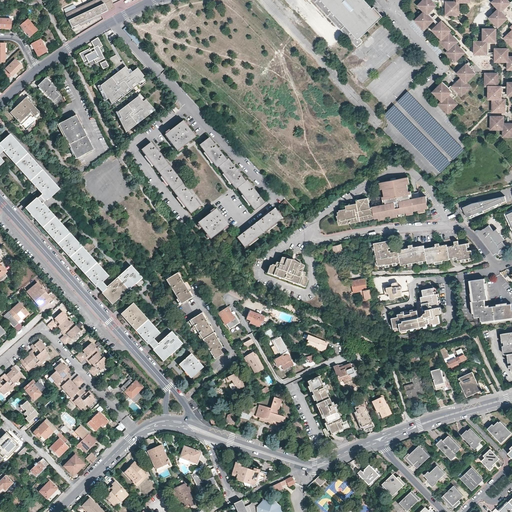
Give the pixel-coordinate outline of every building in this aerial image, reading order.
[(115,9),(110,0),(94,0),(82,6),(85,13),(104,4),(107,11),(108,13),(115,9)] [(383,16),(374,6),(371,9),(362,0),(321,0),(358,39),(383,16)] [(434,20),(427,14),(436,5),(431,0),(423,0),(418,5),(424,11),(415,20),(425,29),(434,20)] [(457,0),(457,1),(446,1),(446,14),(459,14),(459,2),(470,2),(470,0),(457,0)] [(494,0),(492,2),(499,9),(489,17),(498,27),(507,18),(501,11),(510,3),(508,0),(494,0)] [(85,13),(82,6),(65,14),(68,21),(71,28),(79,25),(107,11),(104,4),(85,13)] [(107,11),(79,25),(80,27),(101,17),(101,16),(108,13),(107,11)] [(5,16),(4,16),(0,16),(0,18),(11,19),(11,24),(15,24),(15,16),(14,16),(15,13),(12,13),(12,15),(12,16),(11,16),(5,16)] [(0,28),(11,29),(11,19),(0,18),(0,28)] [(37,29),(27,19),(20,26),(25,33),(26,32),(29,36),(37,29)] [(458,41),(449,31),(451,30),(442,20),(433,29),(442,38),(440,40),(449,50),(447,52),(455,61),(465,52),(456,43),(458,41)] [(496,41),(496,28),(483,28),(483,34),(481,34),(480,41),(474,41),(474,54),(487,54),(487,41),(496,41)] [(104,58),(99,48),(102,46),(98,38),(91,42),(95,48),(90,50),(90,48),(80,54),(84,62),(87,60),(92,57),(94,60),(95,63),(104,58)] [(47,52),(40,39),(31,44),(38,56),(47,52)] [(511,55),(508,56),(508,48),(495,48),(495,61),(508,61),(508,69),(511,69),(511,81),(508,82),(508,95),(511,94),(511,55)] [(126,75),(115,55),(109,59),(113,68),(118,70),(98,85),(111,105),(134,86),(138,90),(142,87),(141,84),(144,83),(137,70),(126,75)] [(12,76),(21,67),(15,60),(6,69),(12,76)] [(106,60),(100,63),(103,69),(109,66),(106,60)] [(471,87),(466,82),(475,73),(466,64),(457,73),(461,78),(452,86),(461,96),(471,87)] [(505,112),(505,99),(503,99),(503,93),(501,93),(501,86),(498,86),(498,73),(485,73),(485,86),(489,86),(488,99),(492,99),(492,112),(505,112)] [(60,94),(55,89),(56,88),(46,77),(38,85),(53,101),(60,94)] [(455,96),(442,83),(433,92),(442,101),(439,104),(448,113),(457,104),(452,99),(455,96)] [(30,111),(34,115),(37,118),(41,114),(39,111),(32,104),(34,102),(27,96),(10,112),(19,122),(30,111)] [(142,103),(137,97),(115,113),(127,131),(151,113),(149,110),(151,108),(144,100),(142,103)] [(178,110),(174,104),(170,107),(174,113),(178,110)] [(32,117),(34,115),(30,111),(19,122),(21,124),(30,115),(32,117)] [(84,133),(76,116),(58,124),(76,159),(93,150),(84,133)] [(503,136),(511,136),(511,123),(503,123),(503,116),(490,116),(490,129),(503,129),(503,136)] [(186,144),(195,137),(182,121),(164,135),(177,151),(186,144)] [(109,276),(98,264),(95,261),(52,214),(43,203),(47,199),(48,199),(59,189),(54,183),(10,134),(0,143),(0,165),(4,162),(0,157),(0,154),(3,151),(11,160),(19,169),(21,171),(35,187),(42,194),(37,199),(36,198),(25,208),(96,287),(97,287),(102,292),(101,293),(111,305),(134,284),(142,277),(131,265),(107,286),(102,282),(109,276)] [(245,181),(228,159),(226,160),(209,138),(199,145),(215,166),(216,168),(218,167),(222,172),(235,189),(236,188),(253,211),(264,203),(247,180),(245,181)] [(198,204),(189,192),(185,187),(176,176),(168,165),(151,142),(141,150),(153,165),(162,177),(190,214),(200,206),(198,204)] [(386,203),(383,204),(372,206),(375,218),(379,218),(385,217),(391,215),(397,214),(399,214),(405,213),(407,212),(413,211),(419,210),(425,209),(429,208),(426,196),(410,199),(409,194),(409,191),(407,184),(406,177),(399,178),(399,180),(396,181),(396,179),(391,180),(392,182),(389,182),(388,180),(382,181),(383,188),(384,196),(385,202),(386,203)] [(496,197),(487,201),(487,202),(484,203),(482,200),(479,201),(480,205),(479,205),(479,204),(476,206),(475,203),(463,208),(467,216),(503,201),(502,204),(507,202),(505,195),(504,195),(497,198),(497,197),(496,197)] [(374,218),(372,207),(371,207),(369,200),(367,198),(357,200),(356,200),(357,200),(357,203),(352,204),(346,205),(346,209),(340,210),(340,215),(339,215),(340,217),(338,218),(338,220),(340,220),(341,222),(339,222),(340,225),(351,222),(351,221),(353,220),(353,222),(356,222),(355,220),(357,219),(358,222),(360,221),(362,220),(363,221),(367,219),(367,220),(371,218),(372,219),(374,218)] [(503,201),(467,216),(470,218),(502,204),(503,201)] [(228,225),(219,214),(215,209),(197,223),(210,239),(228,225)] [(244,248),(282,219),(274,209),(256,222),(246,230),(236,238),(244,248)] [(505,246),(502,241),(504,239),(500,233),(497,228),(494,230),(489,224),(484,228),(482,230),(477,229),(475,231),(480,237),(481,237),(482,238),(482,239),(486,245),(487,245),(491,250),(491,251),(493,255),(494,254),(495,253),(505,246)] [(378,265),(400,262),(399,252),(392,254),(389,241),(374,243),(376,254),(378,265)] [(333,246),(336,256),(340,255),(344,255),(341,244),(333,246)] [(477,250),(472,251),(469,252),(468,248),(467,244),(460,246),(456,246),(449,248),(451,259),(454,259),(458,258),(459,260),(459,261),(462,260),(466,260),(470,259),(473,258),(473,257),(478,256),(477,250)] [(4,269),(6,272),(11,277),(21,269),(20,268),(2,245),(0,246),(0,264),(0,265),(4,269)] [(451,260),(451,259),(449,248),(448,245),(425,249),(427,261),(428,264),(451,260)] [(419,262),(427,261),(425,249),(425,246),(398,250),(399,252),(400,262),(401,265),(419,262)] [(501,254),(505,251),(505,246),(495,253),(501,254)] [(302,272),(304,266),(302,265),(301,267),(299,266),(300,265),(297,263),(296,265),(295,264),(295,263),(293,262),(292,262),(291,261),(290,263),(288,262),(288,260),(286,260),(285,261),(283,261),(284,258),(281,258),(279,264),(276,263),(274,268),(270,266),(267,274),(305,287),(307,280),(303,278),(305,273),(302,272)] [(180,304),(191,298),(176,273),(165,280),(178,302),(180,304)] [(401,293),(401,291),(402,291),(401,284),(397,285),(396,281),(394,280),(394,278),(392,277),(388,278),(387,278),(389,283),(387,285),(385,286),(384,287),(385,294),(390,293),(390,297),(397,295),(399,295),(399,294),(401,293)] [(366,300),(372,299),(370,289),(367,290),(365,278),(351,280),(354,293),(361,291),(364,291),(366,300)] [(511,307),(511,303),(504,304),(504,303),(501,303),(501,304),(493,305),(486,306),(485,299),(488,299),(487,294),(486,290),(488,290),(487,287),(486,287),(485,283),(486,283),(485,278),(471,280),(474,300),(472,301),(475,317),(480,317),(481,320),(482,320),(482,321),(483,321),(484,321),(486,321),(488,321),(511,316),(511,307)] [(40,308),(51,299),(38,283),(27,292),(40,308)] [(198,286),(201,292),(206,289),(203,283),(198,286)] [(442,312),(437,286),(429,287),(419,289),(420,301),(416,302),(417,307),(391,312),(392,320),(394,331),(414,327),(434,323),(440,322),(438,313),(442,312)] [(243,292),(239,289),(237,292),(237,293),(239,294),(242,298),(248,295),(243,292)] [(24,316),(26,317),(29,314),(19,303),(9,312),(11,315),(8,318),(7,318),(6,319),(14,327),(19,323),(17,322),(17,321),(20,318),(21,319),(24,316)] [(182,343),(171,331),(158,343),(154,338),(160,333),(133,303),(120,314),(147,344),(148,344),(153,349),(153,350),(162,361),(182,343)] [(222,319),(224,323),(226,324),(234,319),(227,307),(218,313),(222,319)] [(66,317),(61,311),(59,313),(53,318),(56,321),(54,322),(49,328),(51,331),(57,325),(65,318),(66,317)] [(250,320),(250,322),(260,326),(262,320),(263,320),(264,319),(265,319),(264,322),(265,322),(267,318),(249,311),(247,317),(247,319),(250,320)] [(226,352),(205,317),(202,313),(196,317),(191,320),(215,359),(226,352)] [(69,324),(67,322),(65,318),(57,325),(59,328),(62,331),(64,330),(66,333),(74,325),(71,322),(69,324)] [(223,324),(226,328),(236,322),(234,319),(226,324),(224,323),(223,324)] [(54,322),(52,320),(46,325),(48,327),(49,328),(54,322)] [(79,331),(74,325),(66,333),(63,335),(59,339),(61,342),(67,337),(69,335),(71,338),(79,331)] [(511,332),(503,333),(506,354),(509,354),(510,359),(511,359),(511,364),(511,332)] [(316,345),(325,348),(328,343),(325,341),(324,341),(308,335),(307,339),(308,340),(307,345),(315,348),(316,345)] [(273,340),(278,338),(278,337),(271,340),(280,357),(281,356),(273,340)] [(278,338),(273,340),(281,356),(282,355),(283,357),(287,355),(285,352),(287,351),(280,337),(278,338)] [(45,347),(38,339),(36,342),(33,344),(35,346),(32,349),(37,354),(43,349),(45,347)] [(251,339),(243,343),(245,347),(253,342),(251,339)] [(95,348),(92,345),(90,343),(82,350),(84,352),(83,354),(77,359),(80,362),(84,358),(87,356),(95,348)] [(448,352),(446,346),(441,348),(447,362),(448,366),(450,365),(451,366),(458,362),(467,358),(464,354),(460,356),(460,355),(456,357),(454,358),(452,355),(450,356),(449,355),(452,354),(451,351),(448,352)] [(98,355),(96,353),(98,351),(95,348),(87,356),(89,358),(88,359),(90,362),(93,365),(101,358),(98,355)] [(48,354),(43,349),(37,354),(36,355),(31,350),(27,353),(29,354),(37,363),(39,365),(42,363),(40,361),(43,359),(48,354)] [(264,368),(253,351),(249,353),(245,356),(255,373),(264,368)] [(423,357),(423,355),(421,355),(419,354),(418,352),(415,353),(415,354),(410,355),(412,361),(417,359),(418,360),(420,359),(422,359),(423,357)] [(37,363),(29,354),(26,356),(22,360),(23,361),(21,363),(29,372),(32,370),(31,368),(34,366),(37,363)] [(202,367),(191,354),(178,365),(190,378),(202,367)] [(283,370),(293,364),(287,354),(287,355),(283,357),(282,355),(281,356),(280,357),(274,360),(277,365),(280,364),(283,370)] [(108,362),(103,357),(101,358),(93,365),(87,370),(90,373),(96,368),(97,366),(100,369),(108,362)] [(65,368),(63,365),(60,362),(54,368),(55,370),(61,376),(66,372),(64,369),(65,368)] [(338,365),(334,367),(339,382),(356,376),(351,362),(338,367),(338,365)] [(446,386),(440,367),(431,370),(433,376),(437,389),(444,387),(446,386)] [(24,377),(16,368),(14,369),(13,368),(9,371),(6,374),(14,383),(16,381),(19,378),(21,380),(24,377)] [(98,371),(96,368),(90,373),(91,374),(92,376),(98,371)] [(424,392),(422,388),(420,378),(423,377),(420,369),(410,372),(414,383),(404,386),(408,399),(416,397),(416,395),(424,392)] [(62,378),(61,376),(55,370),(50,375),(54,380),(57,383),(55,384),(58,388),(60,386),(68,379),(70,377),(67,374),(62,378)] [(481,388),(476,378),(472,371),(460,377),(462,380),(460,381),(467,394),(481,388)] [(6,374),(5,372),(2,375),(7,381),(5,382),(0,386),(0,389),(4,393),(9,389),(12,386),(13,388),(16,385),(14,383),(6,374)] [(228,377),(230,382),(232,381),(237,391),(245,387),(242,381),(243,381),(241,376),(240,376),(238,377),(236,373),(228,377)] [(324,389),(326,388),(328,387),(326,384),(324,385),(322,386),(321,383),(318,376),(312,378),(312,377),(306,379),(309,386),(311,391),(313,395),(315,400),(317,403),(318,407),(320,410),(321,415),(323,418),(325,423),(327,428),(330,434),(331,434),(334,432),(338,431),(342,429),(340,424),(338,420),(340,420),(339,417),(337,413),(336,409),(337,408),(335,405),(333,405),(331,406),(330,403),(328,399),(326,394),(324,389)] [(215,379),(216,378),(215,377),(209,382),(210,383),(213,387),(218,383),(215,379)] [(73,384),(68,379),(60,386),(65,392),(73,384)] [(131,399),(143,387),(136,380),(135,381),(133,379),(131,381),(129,380),(123,386),(126,390),(124,392),(131,399)] [(40,392),(45,388),(39,381),(35,384),(32,380),(23,388),(34,400),(41,394),(40,392)] [(123,386),(119,382),(114,387),(121,395),(124,392),(126,390),(123,386)] [(78,390),(73,384),(65,392),(70,397),(78,390)] [(84,391),(81,388),(78,390),(70,397),(68,399),(71,402),(73,401),(75,404),(80,409),(86,403),(80,397),(78,396),(84,391)] [(92,397),(89,394),(87,396),(85,393),(80,397),(86,403),(87,405),(94,400),(92,397)] [(390,414),(388,408),(387,408),(385,404),(381,396),(372,400),(377,413),(376,413),(378,419),(390,414)] [(264,418),(272,420),(283,423),(285,417),(277,414),(281,400),(273,397),(270,408),(259,405),(256,416),(257,417),(260,417),(264,419),(264,418)] [(438,400),(440,407),(446,405),(444,398),(438,400)] [(38,414),(26,400),(20,406),(25,412),(23,414),(27,418),(29,416),(32,420),(38,414)] [(371,423),(362,404),(359,406),(354,408),(356,412),(353,413),(358,424),(360,423),(363,432),(374,427),(372,422),(371,423)] [(423,413),(430,411),(427,404),(421,406),(423,413)] [(103,427),(109,421),(99,412),(88,423),(95,431),(101,426),(103,427)] [(237,413),(234,412),(228,414),(227,418),(225,422),(234,425),(235,421),(236,416),(237,413)] [(397,423),(405,420),(402,413),(395,415),(397,423)] [(212,424),(219,421),(216,414),(208,417),(212,424)] [(13,422),(17,427),(22,422),(18,417),(13,422)] [(44,441),(53,432),(56,435),(59,432),(56,429),(47,419),(45,421),(33,432),(38,438),(40,436),(44,441)] [(497,420),(488,429),(501,442),(510,433),(497,420)] [(301,424),(299,421),(292,424),(297,433),(304,430),(301,424)] [(342,423),(340,424),(342,429),(342,430),(348,428),(346,422),(342,423)] [(62,425),(59,428),(65,434),(69,429),(65,425),(63,426),(62,425)] [(96,442),(80,426),(74,431),(82,440),(76,446),(79,449),(81,447),(86,452),(96,442)] [(331,435),(331,434),(330,434),(327,428),(325,428),(323,430),(326,437),(331,435)] [(471,430),(469,429),(463,435),(474,447),(482,439),(472,429),(471,430)] [(0,459),(4,456),(6,457),(18,445),(6,433),(0,438),(0,459)] [(445,442),(443,440),(438,445),(450,458),(461,447),(450,437),(445,442)] [(59,457),(69,448),(59,438),(50,448),(59,457)] [(163,465),(169,462),(161,444),(148,450),(156,468),(163,465)] [(416,461),(413,463),(417,467),(429,455),(419,444),(409,454),(416,461)] [(197,462),(199,456),(198,456),(199,451),(184,446),(180,457),(190,460),(197,462)] [(489,447),(482,453),(485,456),(481,460),(490,469),(494,465),(492,464),(499,457),(489,447)] [(85,459),(91,464),(97,458),(91,453),(85,459)] [(73,476),(85,464),(74,454),(63,466),(73,476)] [(406,456),(413,463),(416,461),(409,454),(406,456)] [(36,477),(48,464),(42,458),(37,464),(36,463),(35,463),(34,463),(34,465),(35,465),(30,471),(36,477)] [(136,484),(140,479),(141,480),(147,474),(134,461),(124,472),(136,484)] [(243,481),(247,468),(241,466),(241,464),(236,462),(232,473),(235,474),(235,475),(237,476),(236,479),(243,481)] [(428,470),(424,474),(432,483),(436,480),(436,481),(445,472),(435,462),(431,466),(433,468),(430,471),(428,470)] [(368,465),(358,475),(368,485),(378,475),(368,465)] [(472,467),(461,478),(471,488),(482,477),(472,467)] [(253,470),(247,468),(243,481),(249,484),(250,480),(253,481),(253,480),(256,480),(257,479),(261,480),(267,477),(268,472),(254,468),(253,470)] [(8,476),(4,472),(3,473),(2,473),(0,474),(0,489),(2,488),(5,490),(12,483),(8,478),(8,477),(8,476)] [(210,472),(203,475),(200,477),(197,472),(191,474),(200,492),(202,492),(203,492),(207,490),(208,489),(210,487),(209,484),(215,481),(210,472)] [(326,480),(320,474),(314,480),(320,486),(326,480)] [(392,474),(381,485),(391,496),(397,490),(394,487),(396,486),(391,482),(396,478),(392,474)] [(292,476),(280,482),(271,486),(274,492),(283,488),(282,485),(287,483),(288,485),(295,482),(292,476)] [(402,485),(396,478),(391,482),(396,486),(394,487),(397,490),(402,485)] [(57,488),(49,481),(39,491),(46,499),(57,488)] [(118,498),(120,500),(128,493),(116,482),(113,485),(114,486),(112,488),(111,487),(110,486),(103,493),(113,504),(118,498)] [(179,500),(182,507),(189,504),(190,506),(195,504),(189,492),(187,487),(185,483),(173,488),(179,500)] [(454,485),(444,495),(453,505),(463,495),(454,485)] [(180,508),(182,507),(179,500),(173,488),(171,489),(180,508)] [(409,492),(398,503),(406,511),(417,500),(409,492)] [(104,511),(90,498),(82,506),(85,509),(84,510),(85,511),(104,511)] [(29,511),(35,511),(42,505),(35,499),(26,509),(29,511)] [(245,507),(241,499),(233,503),(237,511),(247,511),(245,507)] [(283,511),(280,504),(272,499),(264,499),(263,499),(259,504),(256,502),(254,505),(253,505),(253,506),(253,507),(253,508),(253,510),(252,510),(252,511),(283,511)] [(254,505),(256,502),(254,500),(250,504),(245,507),(247,511),(252,510),(253,510),(253,508),(253,507),(253,506),(253,505),(254,505)] [(511,511),(511,504),(509,501),(504,506),(499,511),(511,511)]
